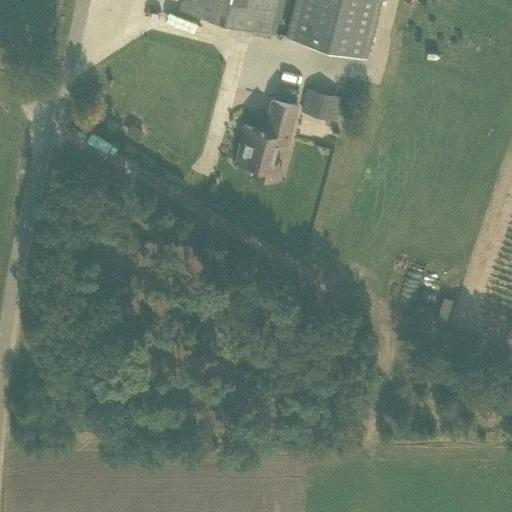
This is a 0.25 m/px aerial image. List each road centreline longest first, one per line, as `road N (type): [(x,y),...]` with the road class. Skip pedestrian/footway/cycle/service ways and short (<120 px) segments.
road 1 (track): [(511,356),(384,310),(55,107)]
road 2 (unclassified): [(0,381),(13,283),(55,107)]
road 3 (track): [(90,449),(6,334)]
